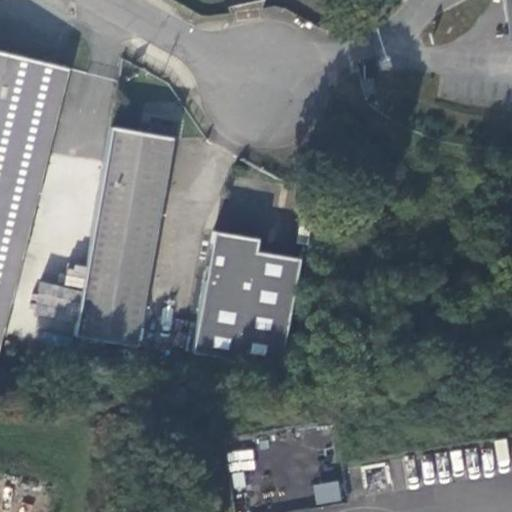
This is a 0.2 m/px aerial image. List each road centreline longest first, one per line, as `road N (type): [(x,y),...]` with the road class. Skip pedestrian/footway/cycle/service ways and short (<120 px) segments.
road 1 (unknown): [(109,0),(58,280)]
road 2 (residential): [(112,0),(268,86)]
